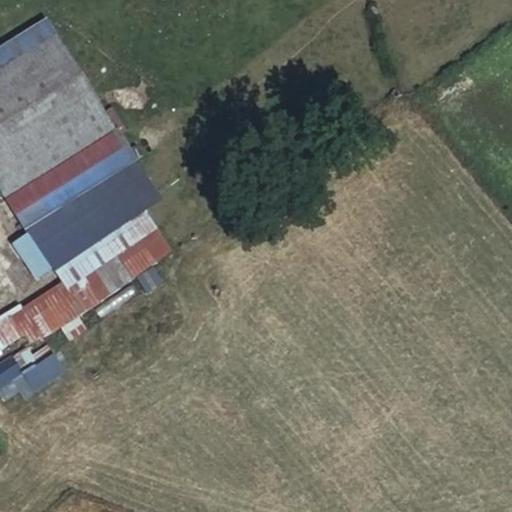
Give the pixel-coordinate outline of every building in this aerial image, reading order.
[(114,133),(43,22),(0,49),(0,186),(9,200),(114,133)] [(114,133),(9,200),(28,230),(139,162),(120,129),(114,133)] [(139,162),(28,230),(30,234),(53,270),(145,210),(161,200),(139,162)] [(145,210),(53,270),(61,283),(23,310),(42,342),(61,330),(70,344),(88,332),(80,318),(175,254),(145,210)] [(53,270),(30,234),(13,244),(38,280),(53,270)] [(42,342),(23,310),(0,323),(0,353),(26,337),(32,348),(42,342)] [(0,368),(0,397),(3,402),(19,391),(25,400),(65,374),(54,357),(38,369),(36,367),(22,377),(12,361),(0,368)]
